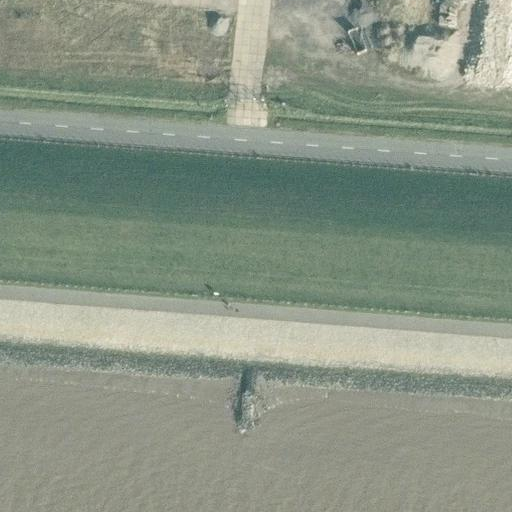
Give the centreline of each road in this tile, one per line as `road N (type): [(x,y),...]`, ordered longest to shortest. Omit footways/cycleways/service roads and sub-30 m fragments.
road 1 (track): [(511,339),(0,299)]
road 2 (tertiary): [(511,163),(0,124)]
